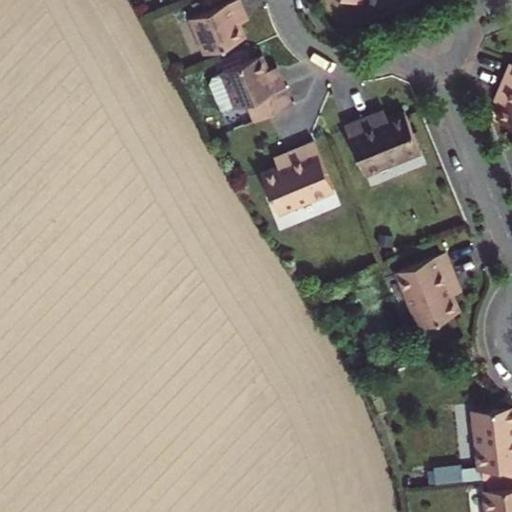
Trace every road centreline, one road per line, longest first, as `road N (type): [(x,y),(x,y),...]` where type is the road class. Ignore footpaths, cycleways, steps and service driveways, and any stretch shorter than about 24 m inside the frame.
road 1 (residential): [(511,243),(430,43)]
road 2 (residential): [(430,43),(342,67),(299,39),(282,0)]
